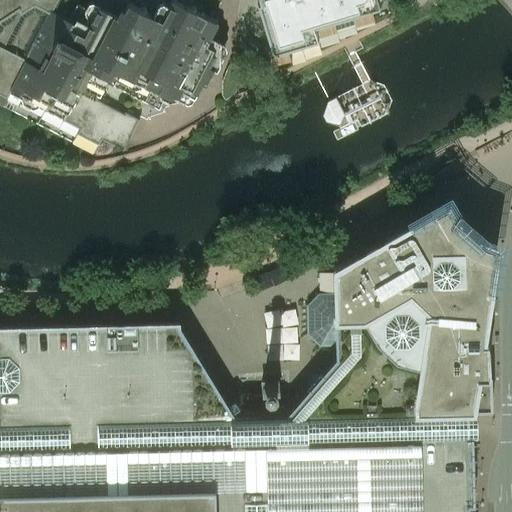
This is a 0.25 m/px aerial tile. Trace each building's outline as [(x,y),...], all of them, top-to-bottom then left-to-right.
[(0,0),(0,104),(1,105),(25,59),(43,69),(77,3),(78,0),(0,0)] [(127,0),(93,0),(89,2),(86,7),(77,3),(43,69),(25,59),(1,105),(95,154),(104,136),(125,147),(140,117),(147,120),(148,118),(163,113),(165,108),(193,99),(216,55),(214,54),(220,42),(209,37),(217,22),(205,15),(206,14),(202,12),(203,10),(202,4),(194,0),(135,0),(134,4),(127,0)] [(259,0),(260,3),(257,4),(273,55),(319,41),(315,28),(358,15),(380,8),(377,0),(259,0)] [(358,15),(315,28),(319,41),(338,35),(359,20),(358,15)] [(179,321),(0,325),(0,511),(468,511),(469,506),(474,506),(472,438),(469,438),(469,431),(468,411),(491,411),(491,375),(488,375),(487,345),(490,345),(489,310),(488,309),(496,251),(475,243),(474,243),(466,235),(455,226),(444,206),(431,213),(431,212),(334,268),(334,293),(318,293),(318,294),(307,305),(307,335),(320,346),(335,345),(336,358),(312,385),(285,415),(235,417),(232,412),(239,408),(235,400),(227,405),(180,326),(179,321)] [(284,378),(262,379),(262,400),(285,399),(284,378)]
